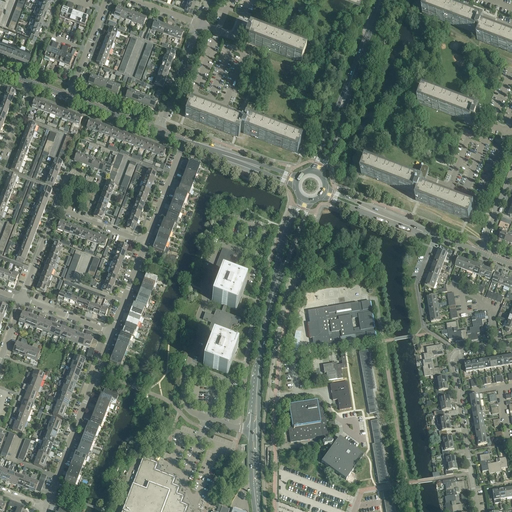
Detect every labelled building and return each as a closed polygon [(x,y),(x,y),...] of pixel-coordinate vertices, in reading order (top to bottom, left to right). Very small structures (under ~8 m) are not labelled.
[(42,0),(42,1),(40,5),(36,4),(35,6),(39,7),(40,6),(47,9),(49,3),(42,0)] [(63,9),(59,20),(64,22),(71,3),(68,2),(66,9),(63,9)] [(477,21),(427,2),(423,12),(476,32),(479,34),(477,39),(481,41),(511,52),(511,40),(486,30),(488,25),(488,24),(477,19),(477,21)] [(71,12),(74,4),(71,3),(64,22),(69,23),(70,21),(73,12),(71,12)] [(184,9),(191,12),(194,6),(186,3),(186,4),(184,9)] [(39,7),(38,11),(34,9),(33,12),(37,13),(37,12),(45,15),(47,9),(40,6),(39,7)] [(78,6),(75,13),(73,12),(70,21),(75,23),(81,7),(78,6)] [(81,15),(84,8),(81,7),(75,23),(80,25),(83,16),(81,15)] [(113,10),(111,15),(114,16),(115,15),(120,18),(123,9),(117,7),(116,11),(113,10)] [(126,20),(129,12),(123,9),(120,18),(126,20)] [(88,18),(91,11),(88,10),(85,17),(83,16),(80,25),(79,27),(84,29),(88,18)] [(37,13),(36,17),(32,15),(31,17),(35,19),(35,18),(42,21),(45,15),(37,12),(37,13)] [(132,22),(135,14),(129,12),(126,20),(132,22)] [(137,24),(140,16),(135,14),(132,22),(137,24)] [(143,26),(146,18),(140,16),(137,24),(143,26)] [(31,17),(29,23),(32,25),(33,24),(40,27),(42,21),(35,18),(35,19),(31,17)] [(155,21),(152,30),(157,32),(160,23),(155,21)] [(163,34),(166,26),(160,23),(157,32),(163,34)] [(32,25),(31,29),(27,27),(26,29),(30,31),(31,30),(38,33),(40,27),(33,24),(32,25)] [(169,36),(172,28),(166,26),(163,34),(169,36)] [(256,33),(257,31),(246,27),(245,29),(241,39),(301,62),(305,52),(276,41),(256,33)] [(118,31),(109,28),(107,34),(116,37),(118,31)] [(175,38),(178,30),(172,28),(169,36),(175,38)] [(31,30),(30,31),(28,36),(35,39),(38,33),(31,30)] [(180,41),(183,32),(178,30),(175,38),(180,41)] [(116,37),(107,34),(105,40),(113,43),(116,37)] [(113,43),(105,40),(103,46),(111,49),(113,43)] [(53,42),(50,49),(48,49),(45,57),(50,59),(56,43),(53,42)] [(56,51),(59,44),(56,43),(50,59),(55,61),(58,52),(56,51)] [(7,44),(4,52),(10,54),(13,46),(7,44)] [(13,46),(10,54),(16,56),(19,48),(13,46)] [(63,46),(60,53),(58,52),(55,61),(60,63),(66,47),(63,46)] [(111,49),(103,46),(101,51),(109,55),(111,49)] [(66,55),(69,48),(66,47),(60,63),(65,65),(68,56),(66,55)] [(19,48),(16,56),(22,59),(25,50),(19,48)] [(70,67),(73,58),(74,56),(75,52),(76,50),(73,49),(70,57),(68,56),(65,65),(70,67)] [(27,61),(30,52),(25,50),(22,59),(27,61)] [(176,53),(167,50),(165,56),(173,59),(176,53)] [(109,55),(101,51),(99,57),(107,60),(109,55)] [(163,62),(171,65),(173,59),(165,56),(163,62)] [(96,63),(105,66),(107,60),(99,57),(96,63)] [(161,67),(169,71),(171,65),(163,62),(161,67)] [(158,73),(167,76),(169,71),(161,67),(158,73)] [(156,79),(165,82),(167,76),(158,73),(156,79)] [(88,75),(87,79),(90,80),(88,84),(94,86),(97,78),(92,76),(91,76),(88,75)] [(97,78),(94,86),(100,88),(103,80),(97,78)] [(151,84),(162,88),(165,82),(156,79),(153,78),(151,84)] [(106,91),(109,82),(103,80),(100,88),(106,91)] [(109,82),(106,91),(111,93),(115,84),(109,82)] [(117,95),(120,86),(115,84),(111,93),(117,95)] [(16,92),(7,89),(5,95),(13,98),(16,92)] [(129,90),(125,98),(131,101),(135,92),(129,90)] [(137,103),(140,94),(135,92),(131,101),(137,103)] [(483,115),(484,113),(473,109),(472,111),(422,92),(418,102),(479,125),(483,115)] [(140,94),(137,103),(143,105),(146,96),(140,94)] [(3,101),(11,104),(13,98),(5,95),(3,101)] [(148,107),(152,98),(146,96),(143,105),(148,107)] [(154,109),(158,101),(152,98),(148,107),(154,109)] [(39,100),(39,101),(35,100),(32,108),(38,110),(41,101),(39,100)] [(1,107),(9,110),(11,104),(3,101),(1,107)] [(43,103),(43,101),(41,101),(38,110),(44,112),(47,104),(43,103)] [(51,104),(51,105),(47,104),(44,112),(50,114),(53,105),(51,104)] [(55,107),(55,106),(53,105),(50,114),(56,117),(59,108),(55,107)] [(189,106),(185,116),(236,135),(239,136),(241,131),(244,133),(245,133),(297,153),(301,142),(249,122),(250,120),(249,120),(250,119),(251,119),(252,117),(255,109),(254,108),(254,107),(253,107),(252,106),(251,106),(250,106),(249,106),(248,106),(245,114),(244,117),(246,117),(245,118),(235,114),(235,116),(234,117),(233,117),(231,122),(189,106)] [(0,108),(0,113),(7,116),(9,110),(1,107),(0,108)] [(63,109),(63,110),(59,108),(56,117),(61,119),(65,109),(63,109)] [(66,111),(67,110),(65,109),(61,119),(67,121),(70,113),(66,111)] [(75,113),(74,114),(70,113),(67,121),(73,123),(77,114),(75,113)] [(79,125),(82,117),(78,116),(79,115),(77,114),(73,123),(79,125)] [(87,122),(89,123),(87,128),(93,131),(96,123),(89,120),(87,122)] [(37,126),(29,123),(27,129),(35,132),(37,126)] [(100,123),(99,124),(96,123),(93,131),(99,133),(102,124),(100,123)] [(104,126),(104,124),(102,124),(99,133),(105,135),(108,127),(104,126)] [(112,127),(111,128),(108,127),(105,135),(110,137),(114,128),(112,127)] [(115,130),(116,129),(114,128),(110,137),(116,140),(119,131),(115,130)] [(24,135),(32,138),(35,132),(27,129),(24,135)] [(124,132),(123,133),(119,131),(116,140),(122,142),(126,132),(124,132)] [(127,134),(128,133),(126,132),(122,142),(128,144),(131,136),(127,134)] [(21,140),(22,141),(30,144),(32,138),(24,135),(23,134),(21,140)] [(135,136),(135,137),(131,136),(128,144),(134,146),(137,137),(135,136)] [(139,139),(139,138),(137,137),(134,146),(140,148),(143,140),(139,139)] [(147,141),(147,142),(143,140),(140,148),(146,151),(149,141),(147,141)] [(20,147),(28,150),(30,144),(22,141),(20,147)] [(151,143),(151,142),(149,141),(146,151),(152,153),(155,145),(151,143)] [(159,145),(159,146),(155,145),(152,153),(157,155),(161,146),(159,145)] [(167,149),(163,148),(163,147),(161,146),(157,155),(163,157),(167,149)] [(18,152),(26,156),(28,150),(20,147),(18,152)] [(78,163),(78,164),(80,165),(83,155),(78,153),(79,151),(76,150),(72,159),(75,160),(74,161),(78,163)] [(15,158),(24,162),(26,156),(18,152),(15,158)] [(82,165),(82,164),(86,166),(89,158),(83,155),(80,165),(82,165)] [(13,164),(21,167),(24,162),(15,158),(13,164)] [(90,167),(89,168),(91,169),(95,160),(89,158),(86,166),(90,167)] [(57,161),(54,160),(52,165),(60,169),(63,163),(57,161)] [(93,170),(94,169),(98,170),(101,162),(95,160),(91,169),(93,170)] [(189,164),(187,167),(198,171),(200,166),(199,165),(200,162),(194,160),(193,163),(189,161),(189,162),(190,162),(189,164)] [(102,172),(101,173),(103,174),(107,164),(101,162),(98,170),(102,172)] [(366,163),(362,173),(367,175),(418,195),(416,200),(465,218),(470,220),(474,209),(432,193),(434,188),(433,188),(433,187),(434,185),(424,181),(425,181),(429,171),(429,170),(428,169),(427,169),(426,168),(425,168),(424,168),(423,168),(419,179),(420,179),(420,180),(419,180),(418,183),(366,163)] [(11,170),(19,173),(21,167),(13,164),(11,170)] [(105,174),(106,173),(110,175),(110,174),(111,171),(112,168),(113,167),(107,164),(103,174),(105,174)] [(60,169),(52,165),(50,171),(58,174),(60,169)] [(186,170),(187,170),(186,171),(186,172),(196,176),(198,171),(187,167),(186,170)] [(156,178),(155,178),(156,173),(148,170),(146,176),(155,180),(156,178)] [(58,174),(50,171),(48,177),(56,180),(58,174)] [(186,172),(185,174),(184,176),(195,181),(196,176),(186,172)] [(18,177),(9,174),(7,180),(15,183),(18,177)] [(153,182),(154,182),(155,180),(146,176),(144,182),(152,185),(153,182)] [(183,180),(183,181),(182,181),(193,186),(195,181),(184,176),(183,180)] [(45,183),(54,186),(56,180),(48,177),(45,183)] [(15,183),(7,180),(5,186),(13,189),(15,183)] [(182,182),(182,184),(181,184),(180,186),(191,191),(193,186),(182,181),(182,182)] [(106,186),(104,185),(104,187),(113,191),(115,185),(107,182),(106,186)] [(152,190),(150,189),(152,185),(144,182),(141,188),(151,192),(152,190)] [(3,192),(11,195),(13,189),(5,186),(3,192)] [(179,189),(179,190),(179,192),(188,195),(189,196),(191,191),(180,186),(179,189)] [(52,190),(44,187),(42,193),(50,196),(52,190)] [(103,189),(104,190),(103,194),(111,197),(113,191),(104,187),(103,189)] [(149,193),(150,194),(151,192),(141,188),(139,194),(147,197),(149,193)] [(179,192),(177,191),(176,191),(177,192),(176,193),(175,196),(186,200),(188,195),(179,192)] [(11,195),(3,192),(0,198),(9,201),(11,195)] [(50,196),(42,193),(39,199),(48,202),(50,196)] [(101,198),(100,197),(99,199),(108,203),(111,197),(103,194),(101,198)] [(147,201),(146,201),(147,197),(139,194),(137,200),(146,204),(147,201)] [(174,199),(174,201),(173,200),(173,201),(184,205),(186,200),(175,196),(174,199)] [(0,198),(0,204),(6,207),(9,201),(0,198)] [(37,205),(45,208),(48,202),(39,199),(37,205)] [(98,201),(100,202),(98,206),(106,209),(108,203),(99,199),(98,201)] [(144,205),(146,205),(146,204),(137,200),(135,206),(143,209),(144,205)] [(173,201),(173,203),(172,203),(171,206),(182,210),(184,205),(173,201)] [(34,204),(32,210),(35,211),(43,214),(45,208),(37,205),(34,204)] [(107,209),(106,209),(98,206),(97,209),(95,209),(95,211),(104,214),(105,212),(106,212),(107,212),(108,210),(107,209)] [(143,213),(141,213),(143,209),(135,206),(132,212),(142,215),(143,213)] [(170,209),(171,209),(170,211),(169,210),(169,211),(180,215),(182,210),(171,206),(170,209)] [(33,217),(41,220),(43,214),(35,211),(33,217)] [(94,213),(95,213),(94,217),(102,220),(104,214),(95,211),(94,213)] [(170,211),(169,213),(168,213),(167,216),(178,220),(180,215),(169,211),(170,211)] [(140,217),(141,217),(142,215),(132,212),(130,218),(138,221),(140,217)] [(166,218),(167,219),(166,220),(175,224),(176,224),(178,220),(167,216),(166,218)] [(41,220),(33,217),(30,223),(39,226),(41,220)] [(138,225),(137,224),(138,221),(130,218),(128,224),(137,227),(138,225)] [(166,220),(164,220),(164,222),(163,222),(162,225),(173,229),(175,224),(166,220)] [(60,222),(57,230),(63,232),(67,223),(65,222),(64,223),(60,222)] [(28,229),(36,232),(39,226),(30,223),(28,229)] [(69,225),(69,223),(67,223),(63,232),(69,234),(72,226),(69,225)] [(126,230),(134,233),(135,229),(137,229),(137,227),(128,224),(126,230)] [(161,228),(162,228),(161,230),(160,230),(171,234),(173,229),(162,225),(161,228)] [(77,226),(76,227),(72,226),(69,234),(75,236),(79,227),(77,226)] [(80,229),(81,228),(79,227),(75,236),(81,239),(84,230),(80,229)] [(496,238),(499,239),(499,240),(505,242),(508,234),(502,232),(503,229),(500,228),(496,238)] [(36,232),(28,229),(26,234),(34,237),(36,232)] [(88,231),(88,232),(84,230),(81,239),(87,241),(90,231),(88,231)] [(161,230),(160,232),(159,232),(158,234),(169,239),(171,234),(160,230),(161,230)] [(92,233),(92,232),(90,231),(87,241),(93,243),(96,235),(92,233)] [(24,240),(32,243),(34,237),(26,234),(24,240)] [(157,238),(158,238),(157,239),(168,244),(169,239),(158,234),(157,238)] [(100,235),(100,236),(96,235),(93,243),(99,245),(102,236),(100,235)] [(105,248),(108,239),(104,238),(104,237),(102,236),(99,245),(105,248)] [(156,240),(157,240),(156,242),(156,241),(155,244),(166,249),(168,244),(157,239),(156,240)] [(32,243),(24,240),(21,246),(30,249),(32,243)] [(62,246),(54,243),(53,247),(51,246),(51,248),(60,252),(62,246)] [(128,252),(127,251),(128,247),(120,244),(118,250),(127,254),(128,252)] [(153,247),(154,248),(153,249),(152,250),(164,254),(166,249),(155,244),(153,247)] [(19,252),(27,255),(30,249),(21,246),(19,252)] [(50,250),(51,251),(50,255),(58,258),(60,252),(51,248),(50,250)] [(125,255),(127,256),(127,254),(118,250),(116,256),(124,259),(125,255)] [(448,253),(439,250),(436,256),(445,259),(448,253)] [(24,261),(25,261),(27,255),(19,252),(16,261),(23,264),(24,261)] [(48,259),(47,258),(46,260),(56,263),(58,258),(50,255),(48,259)] [(124,264),(122,263),(124,259),(116,256),(114,262),(123,266),(124,264)] [(434,262),(443,265),(445,259),(436,256),(434,262)] [(458,258),(455,266),(461,269),(464,260),(458,258)] [(45,262),(47,263),(45,266),(53,270),(56,263),(46,260),(45,262)] [(467,271),(470,262),(464,260),(461,269),(467,271)] [(121,267),(122,268),(123,266),(114,262),(111,268),(119,271),(121,267)] [(432,268),(441,271),(443,265),(434,262),(432,268)] [(473,273),(476,264),(470,262),(467,271),(473,273)] [(479,275),(482,267),(476,264),(473,273),(479,275)] [(44,270),(43,270),(42,272),(51,275),(53,270),(45,266),(44,270)] [(485,278),(488,269),(482,267),(479,275),(485,278)] [(119,275),(118,275),(119,271),(111,268),(109,274),(118,277),(119,275)] [(430,274),(439,277),(441,271),(432,268),(430,274)] [(491,280),(494,271),(488,269),(485,278),(491,280)] [(9,282),(12,274),(6,271),(3,280),(9,282)] [(41,274),(42,274),(41,278),(49,281),(51,275),(42,272),(41,274)] [(495,273),(492,282),(498,284),(502,276),(495,273)] [(15,284),(18,276),(12,274),(9,282),(15,284)] [(116,279),(118,279),(118,277),(109,274),(107,280),(115,283),(116,279)] [(427,280),(436,283),(439,277),(430,274),(427,280)] [(146,277),(145,280),(155,284),(157,279),(146,275),(147,276),(146,277)] [(214,339),(204,366),(226,374),(237,347),(226,343),(233,324),(236,325),(239,318),(225,313),(228,307),(235,310),(243,288),(245,283),(223,275),(218,288),(213,301),(224,306),(222,312),(216,310),(214,317),(212,323),(211,323),(206,336),(214,339)] [(504,287),(507,278),(502,276),(498,284),(504,287)] [(39,282),(38,282),(37,284),(47,287),(49,288),(51,282),(49,281),(41,278),(39,282)] [(115,287),(113,287),(115,283),(107,280),(105,286),(114,289),(115,287)] [(143,285),(154,289),(155,284),(145,280),(144,283),(143,285)] [(425,286),(434,289),(436,283),(427,280),(425,286)] [(37,286),(38,286),(36,290),(44,293),(47,287),(37,284),(37,286)] [(154,289),(143,285),(142,287),(141,290),(152,294),(154,289)] [(102,292),(110,295),(112,291),(113,291),(114,289),(105,286),(102,292)] [(152,294),(141,290),(139,295),(150,299),(152,294)] [(60,292),(57,300),(64,303),(67,294),(60,292)] [(67,294),(64,303),(69,305),(72,297),(73,294),(68,292),(67,294)] [(150,299),(139,295),(137,300),(148,304),(150,299)] [(75,307),(78,299),(72,297),(69,305),(75,307)] [(78,299),(75,307),(81,309),(84,301),(78,299)] [(136,303),(137,303),(136,304),(135,304),(135,305),(145,308),(145,309),(146,309),(148,304),(137,300),(136,303)] [(87,311),(90,303),(84,301),(81,309),(87,311)] [(310,323),(308,323),(310,339),(313,338),(315,350),(376,340),(369,301),(308,311),(310,323)] [(90,303),(87,311),(93,314),(96,305),(90,303)] [(145,308),(135,305),(134,304),(133,305),(134,305),(132,309),(143,313),(145,309),(145,308)] [(99,316),(102,308),(96,305),(93,314),(99,316)] [(105,318),(108,310),(102,308),(99,316),(105,318)] [(143,313),(132,309),(130,314),(141,318),(143,313)] [(23,312),(19,322),(25,325),(29,314),(23,312)] [(29,314),(25,325),(31,327),(35,317),(31,315),(32,313),(29,312),(29,314)] [(141,318),(130,314),(128,319),(139,323),(141,318)] [(431,323),(441,321),(439,315),(430,316),(431,323)] [(35,317),(31,327),(37,329),(40,319),(41,317),(39,316),(38,318),(35,317)] [(40,319),(37,329),(42,331),(46,321),(40,319)] [(139,323),(128,319),(126,324),(137,328),(139,323)] [(46,321),(42,331),(48,333),(52,323),(46,321)] [(52,323),(48,333),(54,336),(58,326),(52,323)] [(137,328),(126,324),(124,329),(135,333),(137,328)] [(58,326),(54,336),(60,338),(64,328),(58,326)] [(64,328),(60,338),(66,340),(70,330),(64,328)] [(70,330),(66,340),(72,342),(76,332),(76,330),(74,329),(73,331),(70,330)] [(123,331),(124,332),(123,334),(123,333),(122,334),(132,337),(132,338),(133,338),(135,333),(124,329),(123,331)] [(460,332),(462,341),(468,340),(467,335),(467,333),(467,330),(460,332)] [(76,332),(72,342),(77,344),(81,334),(76,332)] [(298,353),(301,333),(295,332),(292,352),(298,353)] [(122,334),(121,333),(121,334),(119,338),(130,342),(132,338),(132,337),(122,334)] [(81,334),(77,344),(83,347),(87,337),(81,334)] [(87,337),(83,347),(89,349),(90,349),(90,348),(91,345),(92,342),(93,340),(93,339),(90,338),(90,335),(88,335),(87,337)] [(130,342),(119,338),(117,343),(128,347),(130,342)] [(17,343),(13,353),(19,355),(23,345),(23,343),(21,342),(20,344),(17,343)] [(128,347),(117,343),(115,348),(126,352),(128,347)] [(23,345),(19,355),(25,357),(29,347),(25,346),(23,345)] [(33,346),(32,348),(29,347),(25,357),(31,359),(35,347),(33,346)] [(37,350),(38,348),(35,347),(31,359),(37,362),(40,352),(37,350)] [(126,352),(115,348),(114,353),(124,357),(126,352)] [(124,357),(114,353),(112,358),(122,362),(124,357)] [(326,373),(327,381),(343,379),(343,378),(342,378),(341,375),(342,375),(341,369),(347,368),(345,354),(341,355),(342,361),(342,365),(337,365),(337,364),(323,366),(324,374),(326,373)] [(74,360),(72,359),(71,362),(83,366),(85,360),(84,360),(77,357),(75,356),(74,360)] [(111,360),(111,361),(111,362),(110,362),(110,363),(120,367),(122,362),(112,358),(111,360)] [(70,364),(72,365),(71,368),(80,372),(83,366),(71,362),(70,364)] [(424,367),(423,367),(425,377),(431,376),(430,370),(430,369),(430,366),(424,367)] [(69,372),(68,374),(78,378),(80,372),(71,368),(69,372)] [(434,369),(430,369),(430,370),(431,376),(433,376),(441,374),(440,368),(434,369)] [(31,374),(30,376),(32,377),(42,381),(45,375),(35,371),(33,375),(31,374)] [(68,377),(66,380),(76,384),(78,378),(68,374),(68,377)] [(434,379),(437,379),(438,385),(447,383),(446,377),(441,378),(441,374),(433,376),(434,379)] [(42,381),(32,377),(30,383),(40,387),(42,381)] [(65,384),(63,383),(62,385),(74,390),(76,384),(66,380),(65,384)] [(339,405),(339,411),(352,408),(348,382),(330,385),(333,401),(338,400),(339,405)] [(40,387),(30,383),(28,389),(38,393),(40,387)] [(439,391),(436,392),(437,395),(444,394),(444,391),(448,390),(447,383),(438,385),(439,391)] [(61,388),(63,389),(62,392),(72,396),(74,390),(62,385),(61,388)] [(38,393),(28,389),(26,395),(36,399),(38,393)] [(105,389),(102,395),(112,398),(112,399),(113,399),(117,400),(119,394),(105,389)] [(61,395),(58,394),(58,397),(69,401),(72,396),(62,392),(61,395)] [(101,397),(100,396),(99,399),(111,404),(113,399),(112,399),(112,398),(102,395),(101,394),(101,395),(102,395),(101,397)] [(437,399),(440,399),(441,405),(450,403),(449,397),(445,398),(444,394),(437,395),(437,399)] [(36,399),(26,395),(24,401),(34,404),(36,399)] [(57,399),(59,400),(57,403),(67,407),(69,401),(58,397),(57,399)] [(111,404),(99,399),(97,404),(109,409),(111,404)] [(22,400),(21,402),(23,403),(21,407),(31,410),(34,404),(24,401),(22,400)] [(313,402),(289,406),(291,417),(286,418),(290,443),(299,442),(307,441),(311,440),(321,438),(329,437),(326,423),(326,421),(325,412),(323,412),(322,406),(321,401),(313,402)] [(480,401),(471,402),(472,409),(482,407),(480,401)] [(56,407),(54,406),(53,408),(65,413),(67,407),(57,403),(56,407)] [(442,411),(434,413),(434,416),(436,416),(444,414),(443,411),(451,410),(450,403),(441,405),(442,411)] [(109,409),(97,404),(95,409),(107,413),(109,409)] [(31,410),(21,407),(19,413),(29,416),(31,410)] [(54,412),(53,415),(63,419),(65,413),(53,408),(52,411),(54,412)] [(107,413),(95,409),(94,414),(105,418),(107,413)] [(29,416),(19,413),(17,418),(27,422),(29,416)] [(105,418),(94,414),(92,419),(103,423),(105,418)] [(449,417),(445,418),(444,414),(436,416),(438,426),(441,425),(450,424),(449,417)] [(27,422),(17,418),(15,424),(25,428),(27,422)] [(50,422),(49,424),(60,428),(62,422),(52,418),(50,422)] [(99,428),(101,429),(103,423),(92,419),(90,423),(90,424),(99,428)] [(88,426),(87,428),(98,433),(99,428),(90,424),(88,423),(88,424),(89,424),(88,426)] [(13,430),(22,434),(25,428),(15,424),(13,430)] [(49,427),(47,430),(57,434),(60,428),(49,424),(49,427)] [(441,425),(442,432),(439,432),(440,435),(447,434),(447,431),(451,430),(450,424),(441,425)] [(98,433),(87,428),(85,433),(96,438),(98,433)] [(46,433),(44,433),(43,435),(45,436),(55,440),(57,434),(47,430),(46,433)] [(96,438),(85,433),(83,438),(94,443),(96,438)] [(440,439),(443,439),(444,445),(454,444),(452,437),(448,438),(447,434),(440,435),(440,439)] [(44,438),(43,442),(53,446),(55,440),(45,436),(44,438)] [(94,443),(83,438),(81,443),(92,447),(94,443)] [(353,471),(364,456),(339,438),(334,445),(332,448),(321,462),(329,468),(346,480),(353,471)] [(487,438),(477,440),(478,446),(487,445),(488,447),(491,446),(490,438),(487,438)] [(42,445),(39,444),(38,447),(51,451),(53,446),(43,442),(42,445)] [(92,447),(81,443),(79,448),(90,452),(92,447)] [(444,445),(442,446),(443,452),(442,452),(443,456),(450,454),(450,451),(455,450),(454,444),(444,445)] [(38,449),(40,450),(38,453),(48,457),(51,451),(38,447),(38,449)] [(77,453),(87,457),(88,457),(90,452),(79,448),(77,453)] [(75,455),(74,457),(85,462),(87,457),(77,453),(76,452),(75,453),(76,453),(75,455)] [(37,457),(36,459),(46,463),(48,457),(38,453),(37,457)] [(443,459),(446,459),(447,465),(457,463),(456,457),(451,458),(450,454),(443,456),(443,459)] [(85,462),(74,457),(72,462),(83,467),(85,462)] [(34,465),(44,469),(46,463),(36,459),(34,459),(33,461),(35,462),(34,465)] [(185,511),(187,506),(181,504),(183,497),(176,494),(179,488),(172,485),(175,478),(160,473),(155,471),(157,464),(143,459),(122,511),(185,511)] [(83,467),(72,462),(70,467),(81,472),(83,467)] [(446,472),(446,475),(454,474),(453,470),(458,470),(457,463),(447,465),(445,465),(446,472)] [(81,472),(70,467),(68,472),(79,476),(81,472)] [(3,469),(0,477),(0,479),(5,482),(9,472),(7,471),(3,469)] [(9,472),(5,482),(11,484),(15,474),(12,473),(13,471),(10,470),(9,472)] [(68,472),(66,477),(77,481),(80,482),(82,477),(79,476),(68,472)] [(15,474),(11,484),(17,486),(21,476),(18,475),(15,474)] [(21,476),(17,486),(23,488),(27,478),(23,477),(24,475),(22,474),(21,476)] [(27,478),(23,488),(29,490),(33,478),(31,477),(30,480),(27,478)] [(64,482),(75,486),(77,481),(66,477),(65,482),(64,482)] [(33,478),(29,490),(35,493),(36,491),(35,491),(36,488),(38,485),(38,483),(35,482),(36,479),(33,478)] [(456,480),(444,482),(445,485),(446,485),(447,491),(449,490),(449,491),(456,489),(456,490),(459,489),(458,483),(456,483),(456,480)] [(459,492),(466,491),(464,481),(458,483),(459,489),(459,492)] [(493,491),(495,504),(501,503),(500,499),(499,490),(493,491)]
